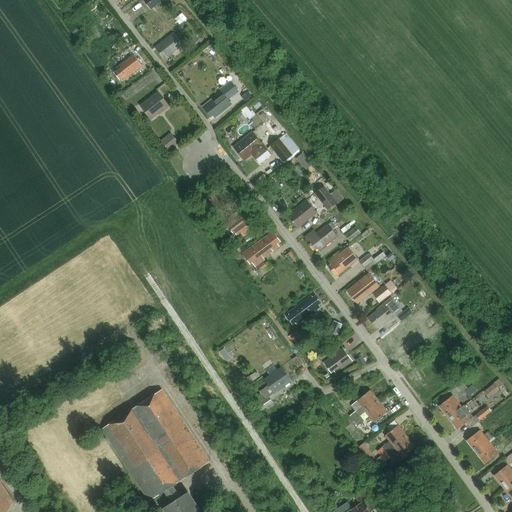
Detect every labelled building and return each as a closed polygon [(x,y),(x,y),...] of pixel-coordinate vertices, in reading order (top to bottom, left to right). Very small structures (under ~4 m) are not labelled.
[(142,0),(150,10),(163,0),(142,0)] [(179,16),(184,21),(188,18),(183,12),(179,16)] [(174,17),(170,20),(174,26),(179,23),(174,17)] [(168,58),(183,45),(173,33),(155,48),(163,57),(166,55),(168,58)] [(204,51),(208,58),(217,53),(212,45),(204,51)] [(124,80),(143,66),(141,64),(143,63),(138,57),(136,58),(134,55),(120,65),(121,67),(114,72),(122,82),(125,80),(124,80)] [(241,95),(249,89),(239,77),(231,83),(241,95)] [(230,82),(220,90),(222,92),(227,99),(228,100),(238,92),(230,82)] [(158,92),(141,106),(151,119),(161,111),(162,112),(169,106),(158,92)] [(215,118),(231,104),(228,100),(227,99),(222,92),(203,107),(211,117),(213,115),(215,118)] [(248,92),(242,97),(246,103),(253,97),(248,92)] [(247,107),(241,112),(248,121),(256,115),(252,111),(251,112),(247,107)] [(274,134),(278,132),(273,125),(269,128),(274,134)] [(252,132),(233,147),(242,158),(244,156),(246,159),(252,154),(256,158),(266,150),(252,132)] [(169,150),(179,143),(172,135),(163,142),(169,150)] [(294,155),(280,138),(271,146),(284,163),(294,155)] [(303,152),(296,158),(307,170),(313,164),(303,152)] [(206,195),(213,192),(207,182),(200,185),(206,195)] [(328,211),(337,203),(330,194),(324,186),(314,194),(328,211)] [(337,189),(330,194),(337,203),(344,199),(337,189)] [(219,203),(214,194),(208,198),(213,206),(219,203)] [(284,206),(291,201),(288,196),(280,201),(284,206)] [(317,213),(310,205),(307,201),(289,215),(291,217),(290,219),(296,226),(298,224),(300,226),(317,213)] [(247,224),(247,223),(249,221),(247,219),(245,220),(238,212),(221,225),(228,234),(231,232),(233,234),(247,224)] [(319,251),(338,237),(332,229),(335,226),(328,218),(316,228),(319,232),(317,233),(314,230),(305,237),(311,245),(315,250),(317,249),(319,251)] [(247,224),(233,234),(238,240),(252,230),(247,224)] [(350,242),(361,233),(356,227),(345,236),(350,242)] [(277,244),(280,242),(273,232),(243,254),(250,264),(253,262),(255,264),(279,247),(277,244)] [(238,245),(234,249),(238,254),(242,250),(238,245)] [(338,275),(358,259),(349,247),(329,263),(331,265),(328,267),(334,274),(337,272),(338,275)] [(368,254),(359,262),(367,272),(368,271),(372,268),(376,264),(368,254)] [(265,260),(256,267),(260,272),(269,266),(265,260)] [(380,286),(369,273),(347,291),(357,304),(380,286)] [(384,284),(371,294),(378,303),(391,293),(384,284)] [(319,305),(321,303),(316,295),(313,298),(311,295),(288,313),(290,315),(287,317),(292,325),(295,322),(297,325),(320,307),(319,305)] [(395,316),(401,311),(391,299),(385,304),(385,303),(377,310),(377,311),(368,318),(377,329),(384,323),(385,324),(395,316)] [(397,316),(401,321),(412,313),(408,308),(397,316)] [(394,352),(419,332),(408,318),(383,338),(394,352)] [(343,325),(337,322),(332,332),(338,335),(343,325)] [(336,373),(352,361),(343,348),(324,363),(331,373),(334,371),(336,373)] [(362,358),(357,361),(360,367),(365,364),(362,358)] [(291,381),(281,367),(264,379),(274,393),(291,381)] [(499,379),(494,383),(498,389),(504,384),(499,379)] [(461,380),(453,386),(457,392),(462,388),(463,390),(467,387),(461,380)] [(494,383),(483,391),(488,398),(499,389),(498,389),(494,383)] [(473,384),(464,391),(468,396),(477,390),(473,384)] [(165,511),(199,511),(187,493),(180,497),(173,486),(209,463),(161,390),(100,430),(148,502),(164,492),(171,503),(163,508),(165,511)] [(357,400),(366,411),(374,405),(372,402),(377,398),(370,390),(357,400)] [(448,418),(462,407),(452,395),(439,406),(448,418)] [(259,414),(274,403),(269,397),(254,407),(259,414)] [(374,422),(388,412),(379,401),(377,398),(372,402),(374,405),(366,411),(374,422)] [(458,429),(474,417),(464,406),(462,407),(448,418),(458,429)] [(488,407),(477,416),(480,421),(492,412),(488,407)] [(354,420),(360,416),(356,411),(350,416),(354,420)] [(358,426),(364,421),(360,416),(354,420),(358,426)] [(400,438),(405,433),(398,425),(391,431),(385,436),(390,441),(378,451),(382,456),(394,446),(402,440),(400,438)] [(480,430),(466,441),(476,452),(493,438),(488,432),(484,435),(480,430)] [(402,457),(415,447),(407,436),(405,433),(400,438),(402,440),(394,446),(382,456),(386,461),(398,452),(402,457)] [(493,438),(476,452),(485,464),(499,453),(495,449),(502,443),(497,437),(495,439),(493,438)] [(364,443),(358,447),(361,452),(367,447),(364,443)] [(374,456),(368,460),(371,464),(377,460),(374,456)] [(511,480),(511,470),(507,465),(494,475),(503,487),(511,480)] [(511,480),(503,487),(511,497),(511,480)] [(0,511),(6,511),(13,502),(0,482),(0,511)] [(371,511),(377,508),(370,498),(365,501),(361,495),(356,498),(360,504),(352,509),(347,502),(334,511),(370,511),(371,511)]
